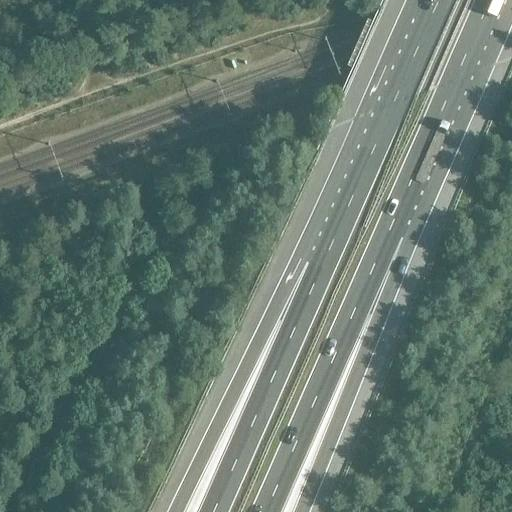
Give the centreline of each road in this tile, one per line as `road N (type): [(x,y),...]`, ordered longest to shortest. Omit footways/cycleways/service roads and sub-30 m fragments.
road 1 (track): [(0,229),(511,21)]
road 2 (motorway): [(265,511),(387,233)]
road 3 (motorway): [(294,511),(387,233)]
road 4 (motorway): [(439,0),(321,267)]
road 5 (motorway): [(321,267),(184,511)]
road 6 (motorway): [(321,267),(210,511)]
road 7 (motorway): [(387,233),(491,0)]
